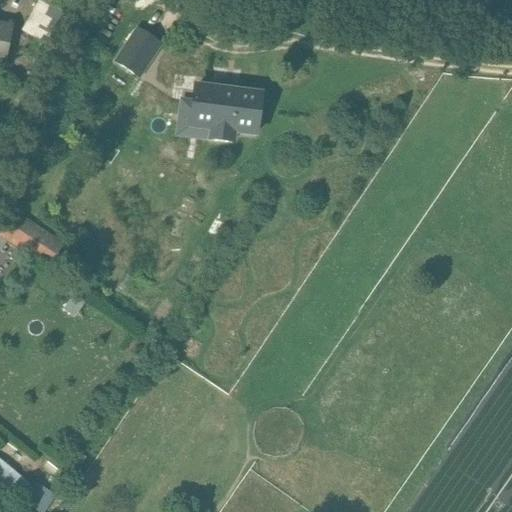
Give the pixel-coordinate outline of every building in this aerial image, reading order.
[(38,4),(21,34),(43,46),(60,16),(38,4)] [(11,31),(0,28),(0,61),(4,62),(11,31)] [(162,48),(134,31),(112,65),(140,83),(162,48)] [(259,99),(194,90),(189,130),(211,133),(209,143),(231,146),(232,136),(254,138),(259,99)] [(73,254),(11,213),(0,228),(0,238),(58,277),(73,254)] [(0,491),(17,504),(33,483),(0,458),(0,491)] [(40,485),(29,504),(42,511),(51,511),(61,497),(40,485)]
